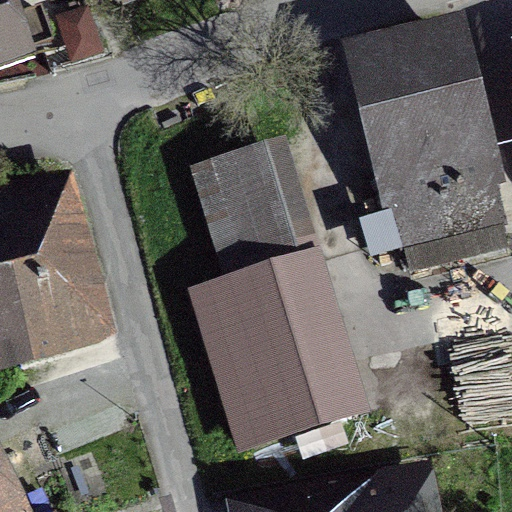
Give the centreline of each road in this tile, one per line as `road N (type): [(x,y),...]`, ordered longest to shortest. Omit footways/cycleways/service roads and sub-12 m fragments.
road 1 (residential): [(74,106),(200,511)]
road 2 (residential): [(74,106),(405,0)]
